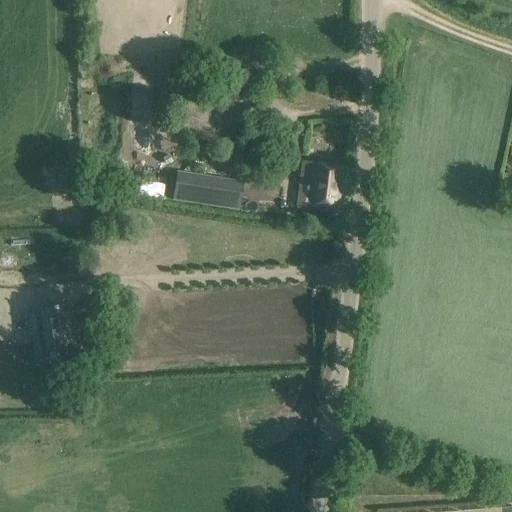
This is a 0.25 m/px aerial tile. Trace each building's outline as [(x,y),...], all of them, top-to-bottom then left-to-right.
[(304,164),(297,208),(311,212),(311,213),(340,217),(347,171),(304,164)] [(203,203),(207,175),(176,171),(172,199),(203,203)] [(141,182),(141,200),(165,200),(166,183),(141,182)] [(41,310),(41,312),(29,313),(36,366),(60,363),(58,347),(74,345),(69,307),(41,310)] [(62,366),(73,382),(82,376),(71,360),(62,366)]
